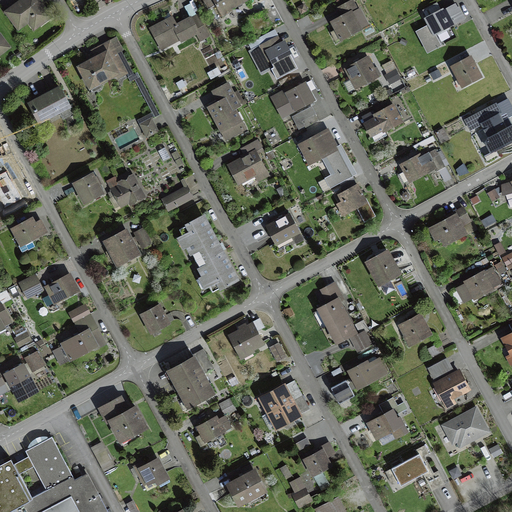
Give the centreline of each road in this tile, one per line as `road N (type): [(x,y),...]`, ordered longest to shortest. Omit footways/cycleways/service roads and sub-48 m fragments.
road 1 (residential): [(264,297),(115,14)]
road 2 (residential): [(137,367),(0,119)]
road 3 (residential): [(396,223),(278,0)]
road 4 (residential): [(378,511),(264,297)]
road 5 (residential): [(511,435),(396,223)]
road 6 (residential): [(213,511),(137,367)]
road 7 (residential): [(0,440),(137,367)]
road 8 (residential): [(264,297),(396,223)]
road 9 (residential): [(137,367),(264,297)]
road 10 (residential): [(0,86),(115,14)]
road 11 (residential): [(396,223),(511,161)]
